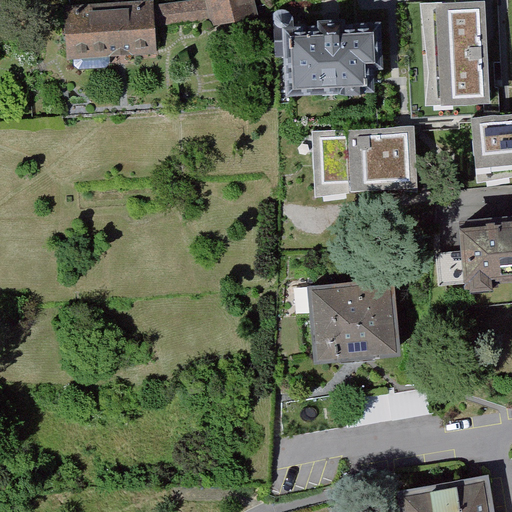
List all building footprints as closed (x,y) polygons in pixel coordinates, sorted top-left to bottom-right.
[(153,0),(96,0),(63,2),(66,54),(156,49),(153,0)] [(170,0),(154,2),(157,23),(210,16),(212,22),(257,11),(254,0),(170,0)] [(420,0),(429,67),(426,100),(491,94),(485,0),(420,0)] [(317,4),(317,13),(283,14),(285,83),(374,80),(373,58),(383,58),(381,11),(347,12),(346,4),(317,4)] [(511,115),(473,120),(478,182),(511,175),(511,115)] [(366,181),(418,183),(415,119),(312,125),(315,188),(366,181)] [(499,268),(511,267),(511,207),(460,211),(464,276),(499,274),(499,268)] [(316,362),(399,353),(391,282),(307,292),(316,362)] [(403,493),(406,511),(491,511),(485,479),(403,493)]
